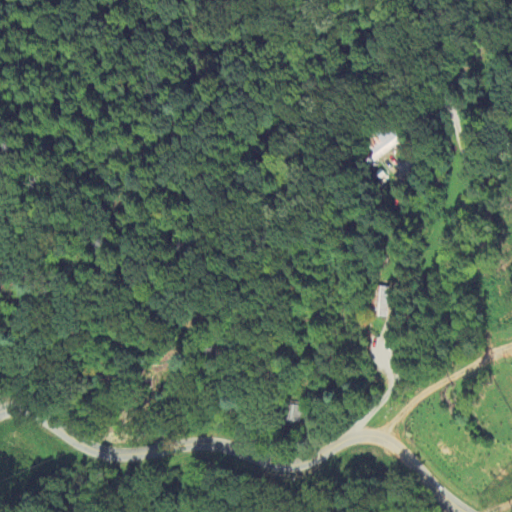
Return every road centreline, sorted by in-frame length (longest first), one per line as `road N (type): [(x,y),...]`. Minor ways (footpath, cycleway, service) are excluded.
road 1 (tertiary): [(0,416),(88,438),(310,458),(376,438),(482,511)]
road 2 (residential): [(397,169),(412,161),(425,109),(441,102),(464,150),(468,194),(397,379),(358,422),(353,445)]
